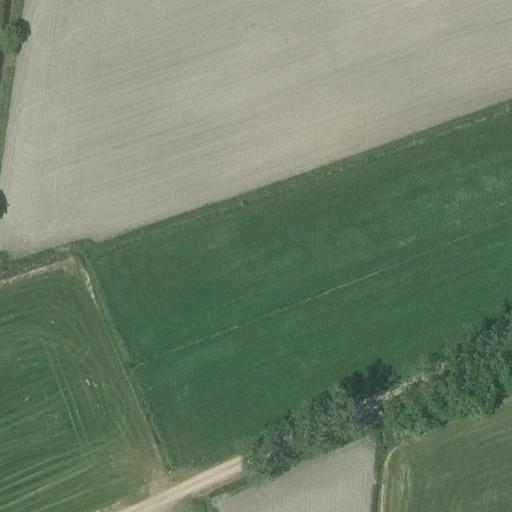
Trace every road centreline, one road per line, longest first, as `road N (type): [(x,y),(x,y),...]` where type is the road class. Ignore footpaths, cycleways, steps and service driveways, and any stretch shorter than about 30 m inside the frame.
road 1 (track): [(136,511),(511,343)]
road 2 (track): [(175,496),(62,251),(34,242),(0,253)]
